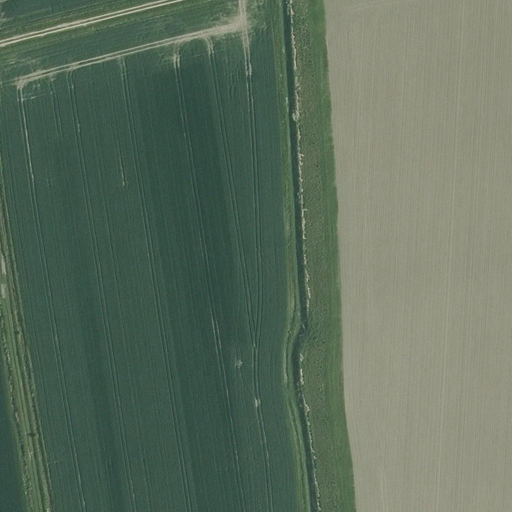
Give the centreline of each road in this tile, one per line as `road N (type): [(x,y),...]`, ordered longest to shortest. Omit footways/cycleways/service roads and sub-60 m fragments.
road 1 (track): [(0,238),(40,511)]
road 2 (track): [(181,0),(0,47)]
